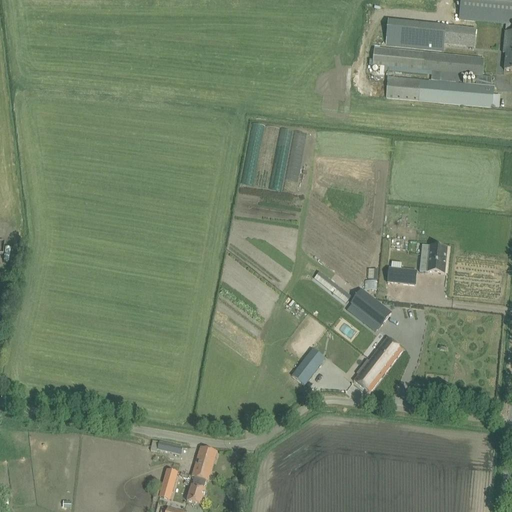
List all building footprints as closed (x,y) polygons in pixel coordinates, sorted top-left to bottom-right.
[(511,0),(461,0),(459,19),(508,25),(505,54),(506,54),(504,71),(511,71),(511,0)] [(466,47),(468,31),(388,22),(387,38),(382,37),(381,44),(386,45),(386,46),(443,52),(444,45),(466,47)] [(482,76),(483,74),(484,59),(374,48),(372,67),(476,77),(475,86),(388,77),(386,99),(491,109),(493,89),(491,88),(492,77),(482,76)] [(423,246),(420,273),(444,275),(447,249),(430,247),(423,246)] [(389,270),(388,283),(416,286),(417,272),(401,271),(391,270),(389,270)] [(319,273),(315,279),(346,304),(351,298),(319,273)] [(362,291),(352,304),(381,327),(391,314),(378,304),(362,291)] [(387,339),(371,361),(386,373),(403,351),(387,339)] [(414,387),(427,392),(443,344),(431,340),(422,367),(416,365),(411,380),(416,382),(414,387)] [(308,356),(292,377),(305,386),(320,366),(308,356)] [(358,376),(354,382),(370,394),(386,373),(371,361),(369,362),(367,361),(357,375),(358,376)] [(183,449),(159,443),(153,442),(151,452),(157,453),(158,451),(181,456),(183,449)] [(210,478),(218,453),(201,448),(193,473),(210,478)] [(173,494),(178,474),(167,470),(159,498),(163,499),(165,492),(173,494)] [(192,486),(187,503),(192,504),(201,507),(206,491),(204,490),(206,482),(208,483),(210,478),(193,473),(192,477),(194,478),(193,483),(192,486)]
